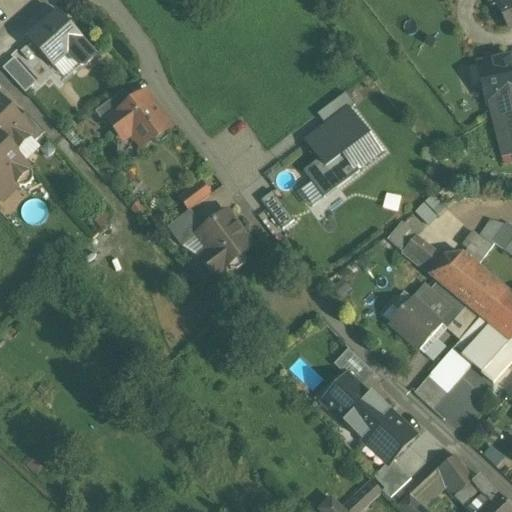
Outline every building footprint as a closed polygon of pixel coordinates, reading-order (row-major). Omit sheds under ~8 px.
[(511,0),(486,0),(493,9),(499,6),(511,32),(511,31),(511,0)] [(60,15),(30,42),(55,70),(70,56),(85,43),(60,15)] [(98,59),(85,43),(70,56),(81,68),(87,68),(98,59)] [(511,58),(478,66),(487,107),(511,101),(511,58)] [(15,60),(3,71),(25,96),(37,85),(15,60)] [(124,92),(95,114),(105,127),(111,123),(110,122),(133,104),(124,92)] [(171,129),(145,95),(133,104),(110,122),(111,123),(125,141),(133,134),(143,146),(152,140),(156,145),(162,145),(169,140),(170,134),(168,132),(171,129)] [(317,117),(326,129),(348,112),(355,108),(346,96),(317,117)] [(511,101),(487,107),(501,160),(511,157),(511,101)] [(17,122),(0,104),(0,198),(2,201),(16,187),(19,189),(25,189),(30,186),(33,181),(33,175),(30,171),(20,160),(19,156),(15,152),(29,138),(16,123),(17,122)] [(326,129),(305,144),(319,162),(303,175),(323,202),(360,174),(358,172),(380,155),(348,112),(326,129)] [(44,135),(26,114),(17,122),(16,123),(29,138),(35,144),(44,135)] [(200,186),(181,200),(190,213),(209,198),(200,186)] [(261,204),(283,232),(295,223),(273,195),(261,204)] [(428,227),(446,210),(433,196),(415,213),(428,227)] [(190,213),(168,230),(182,249),(198,237),(197,236),(204,231),(190,213)] [(204,231),(197,236),(198,237),(209,253),(200,261),(213,279),(228,268),(230,271),(237,271),(244,266),(245,259),(243,257),(254,249),(227,214),(204,231)] [(490,224),(480,239),(490,247),(504,228),(490,224)] [(415,240),(401,227),(387,242),(402,255),(415,240)] [(480,239),(473,234),(463,247),(468,251),(463,258),(475,268),(490,247),(480,239)] [(443,261),(416,239),(417,239),(416,238),(415,240),(402,255),(429,277),(443,261)] [(463,258),(462,258),(462,256),(443,259),(443,261),(429,277),(428,278),(436,285),(465,309),(478,320),(508,344),(511,340),(511,338),(511,298),(475,268),(463,258)] [(425,285),(412,300),(442,326),(446,329),(465,309),(436,285),(432,291),(425,285)] [(442,326),(412,300),(389,326),(419,352),(442,326)] [(465,309),(446,329),(460,341),(478,320),(465,309)] [(508,344),(478,320),(460,341),(429,376),(448,392),(470,367),(491,384),(511,360),(511,341),(511,340),(508,344)] [(349,352),(335,367),(344,375),(361,392),(375,376),(349,352)] [(344,375),(319,403),(339,421),(358,439),(387,408),(371,394),(368,398),(361,392),(344,375)] [(448,392),(429,376),(414,394),(432,411),(448,392)] [(387,408),(358,439),(387,465),(392,460),(395,462),(418,437),(415,434),(387,408)] [(453,458),(409,499),(421,510),(444,487),(454,499),(462,494),(468,489),(473,484),(474,484),(453,458)] [(374,479),(394,497),(411,477),(395,462),(392,460),(387,465),(374,479)] [(497,496),(480,478),(474,484),(473,484),(477,490),(476,491),(483,498),(488,505),(497,496)] [(371,483),(340,511),(361,511),(382,494),(371,483)] [(477,490),(473,484),(468,489),(472,494),(476,491),(477,490)] [(472,494),(468,489),(462,494),(469,502),(474,498),(472,494)] [(469,502),(462,494),(454,499),(462,508),(469,502)] [(482,511),(480,511),(511,511),(497,496),(488,505),(482,511)] [(488,505),(483,498),(477,504),(482,511),(488,505)] [(422,511),(421,510),(409,499),(398,509),(401,511),(422,511)] [(340,511),(330,502),(320,511),(340,511)]
